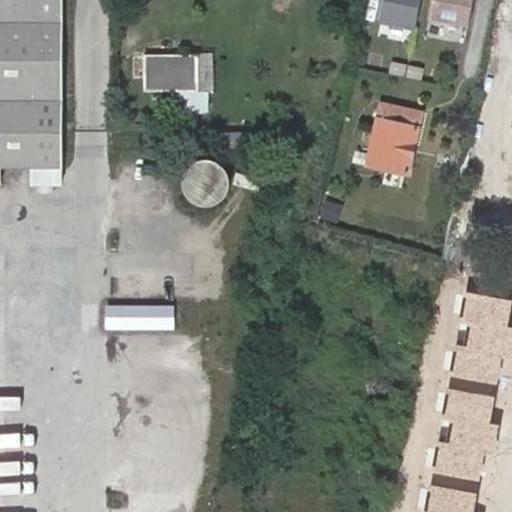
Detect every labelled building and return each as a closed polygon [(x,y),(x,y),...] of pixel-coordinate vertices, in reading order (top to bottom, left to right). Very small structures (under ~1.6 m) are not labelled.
[(67,161),(67,0),(0,0),(0,161),(37,161),(67,161)] [(422,0),(386,0),(382,22),(417,29),(422,0)] [(473,0),(432,0),(429,20),(469,27),(473,0)] [(195,51),(144,51),(143,86),(196,87),(196,77),(196,63),(195,56),(195,51)] [(207,56),(195,56),(196,63),(196,77),(208,76),(207,56)] [(211,107),(211,87),(177,88),(177,108),(211,107)] [(407,175),(420,114),(380,106),(366,166),(407,175)] [(279,115),(259,112),(256,130),(276,133),(279,115)] [(243,126),(233,126),(233,140),(243,140),(243,126)] [(213,155),(206,156),(199,158),(194,163),(190,169),(188,176),(189,183),(192,189),(196,194),(202,198),(209,200),(216,199),(222,197),(228,192),(232,186),(233,179),(233,172),(230,166),(226,161),(220,157),(213,155)] [(67,161),(37,161),(37,177),(67,177),(67,161)] [(511,305),(511,300),(466,293),(461,325),(472,327),(468,348),(455,346),(450,376),(497,384),(502,352),(511,353),(511,327),(508,327),(511,305)] [(177,299),(112,299),(112,320),(177,321),(177,299)] [(495,397),(449,389),(443,420),(454,422),(450,444),(438,441),(432,472),(479,480),(485,448),(496,450),(500,424),(490,422),(495,397)] [(473,511),(477,493),(430,485),(425,511),(473,511)]
